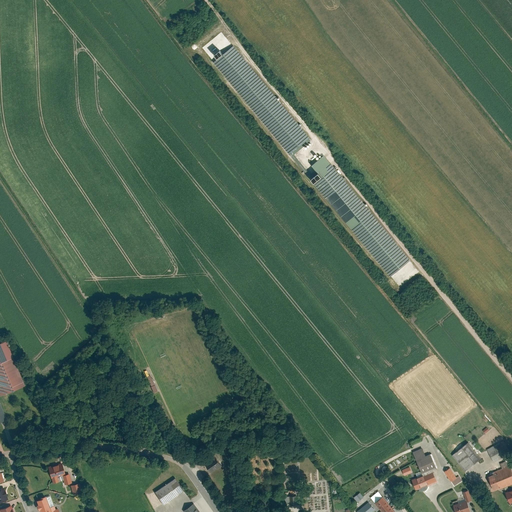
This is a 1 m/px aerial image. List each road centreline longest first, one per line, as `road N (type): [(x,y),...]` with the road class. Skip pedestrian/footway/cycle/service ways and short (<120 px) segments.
road 1 (residential): [(217,511),(168,459),(97,447),(8,454)]
road 2 (track): [(511,377),(427,273)]
